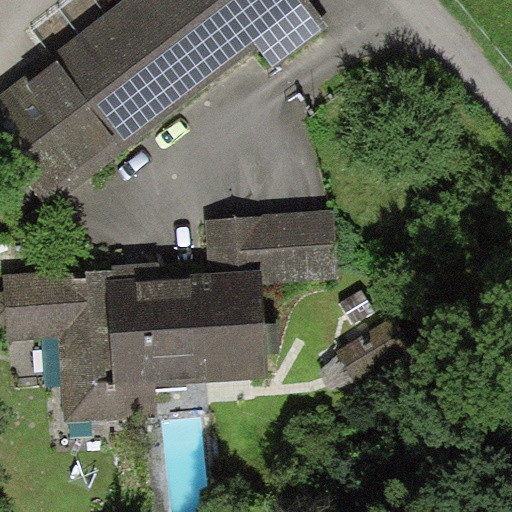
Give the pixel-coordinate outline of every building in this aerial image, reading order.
[(303,0),(130,0),(51,59),(116,141),(125,152),(257,55),(271,70),(326,30),(303,0)] [(51,59),(0,99),(0,145),(52,211),(125,152),(116,141),(51,59)] [(207,222),(210,277),(262,274),(263,287),(339,282),(335,215),(207,222)] [(111,272),(3,277),(3,294),(0,294),(0,324),(6,324),(7,342),(58,340),(62,425),(157,420),(155,388),(268,383),(263,287),(262,274),(210,277),(199,277),(199,284),(161,286),(160,264),(111,267),(111,272)] [(408,356),(381,323),(318,375),(345,408),(408,356)]
